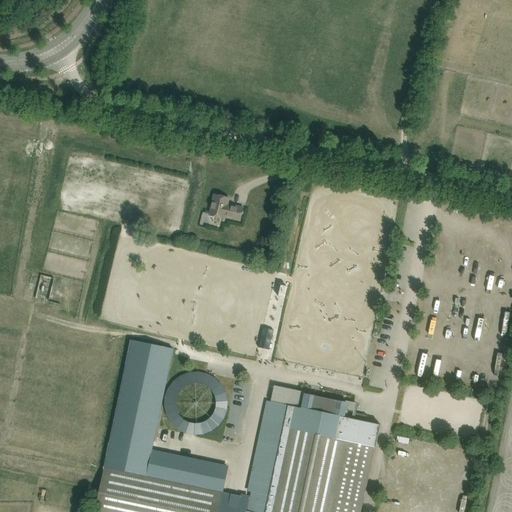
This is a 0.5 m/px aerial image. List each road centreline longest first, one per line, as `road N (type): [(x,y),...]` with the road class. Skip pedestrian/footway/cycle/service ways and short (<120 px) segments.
road 1 (track): [(69,69),(100,104),(511,196)]
road 2 (unknown): [(434,179),(371,511)]
